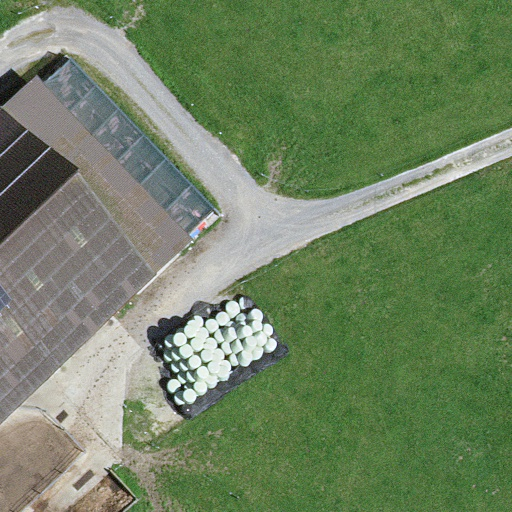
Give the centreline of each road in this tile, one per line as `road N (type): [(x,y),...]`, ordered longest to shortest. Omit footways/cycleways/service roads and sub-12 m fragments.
road 1 (track): [(511,140),(178,292),(117,363),(106,457),(54,511)]
road 2 (track): [(0,61),(25,46),(90,31),(248,194),(313,227)]
